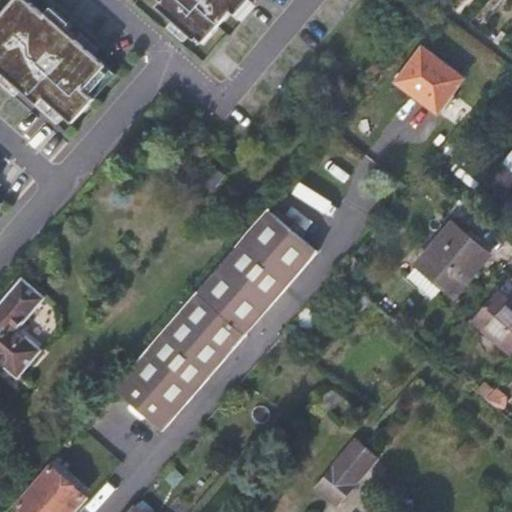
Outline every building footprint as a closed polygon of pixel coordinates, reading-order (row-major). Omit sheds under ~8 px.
[(16,0),(15,0),(9,8),(19,17),(26,9),(16,0)] [(197,39),(202,43),(230,12),(235,16),(249,0),(162,0),(156,7),(195,42),(197,39)] [(0,68),(69,130),(112,81),(42,19),(41,21),(26,9),(19,17),(9,8),(0,17),(0,52),(5,57),(0,62),(0,68)] [(462,80),(426,49),(400,80),(437,112),(462,80)] [(511,192),(511,190),(511,158),(508,164),(509,165),(496,179),(511,192)] [(239,248),(199,294),(118,390),(167,433),(326,245),(277,203),(239,248)] [(445,292),(454,300),(489,260),(453,229),(419,269),(445,292)] [(24,280),(0,308),(0,360),(19,376),(41,352),(18,331),(45,299),(24,280)] [(511,309),(502,300),(478,328),(511,357),(511,309)] [(510,399),(497,390),(488,402),(503,415),(510,408),(510,399)] [(365,445),(324,491),(345,510),(387,464),(365,445)] [(57,471),(24,509),(26,511),(70,511),(85,495),(57,471)]
